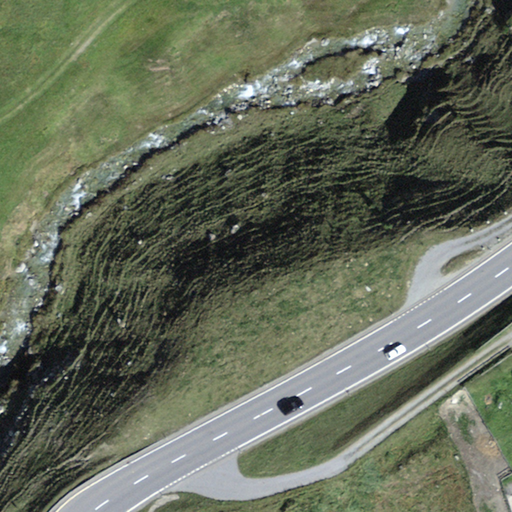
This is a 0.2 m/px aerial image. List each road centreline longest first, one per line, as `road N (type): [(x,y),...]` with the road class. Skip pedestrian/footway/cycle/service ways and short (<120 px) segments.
road 1 (primary): [(511,267),(92,511)]
road 2 (track): [(0,126),(127,6),(144,0)]
